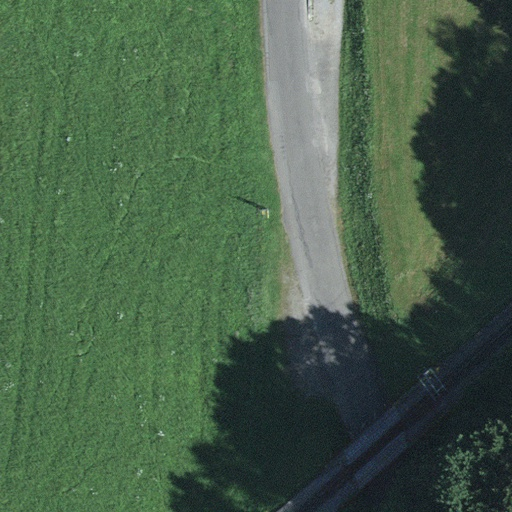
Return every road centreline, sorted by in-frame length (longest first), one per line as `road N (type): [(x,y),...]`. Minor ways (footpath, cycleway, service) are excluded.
road 1 (unclassified): [(281,0),(325,303),(391,511)]
road 2 (track): [(297,144),(333,0)]
